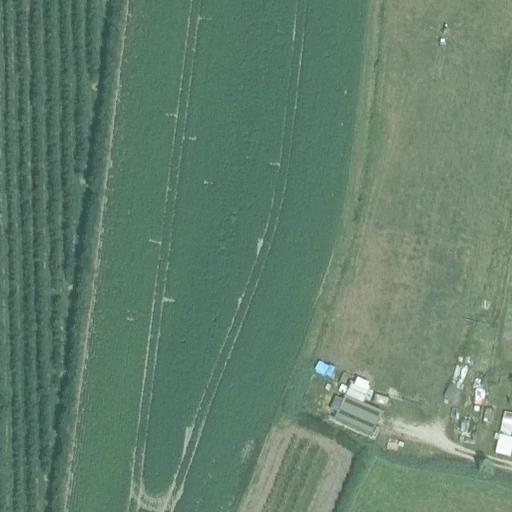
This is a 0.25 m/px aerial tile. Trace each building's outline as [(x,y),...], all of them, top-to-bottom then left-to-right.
[(467,390),(485,393),(487,379),(469,376),(467,390)] [(344,395),(362,402),(367,389),(349,382),(344,395)] [(382,415),(362,406),(345,399),(335,421),(372,437),(382,415)] [(510,459),(511,448),(511,440),(508,439),(511,423),(502,421),(498,436),(500,437),(496,457),(510,459)] [(459,443),(474,446),(476,433),(461,431),(459,443)]
